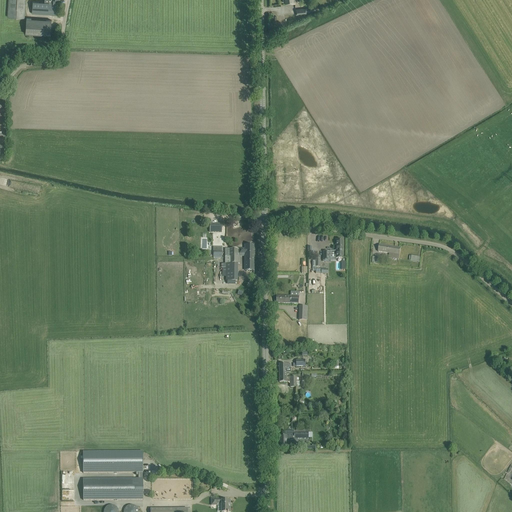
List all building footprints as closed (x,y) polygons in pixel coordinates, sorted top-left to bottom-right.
[(8,0),(8,17),(24,18),(25,0),(8,0)] [(51,0),(51,3),(33,1),(32,13),(56,15),(57,3),(55,3),(54,0),(51,0)] [(26,18),(25,34),(50,35),(51,20),(26,18)] [(253,254),(253,245),(245,245),(245,249),(239,249),(225,249),(225,256),(238,257),(238,254),(245,254),(253,254)] [(398,259),(400,248),(379,245),(378,252),(390,254),(389,258),(398,259)] [(329,262),(329,254),(336,254),(336,252),(323,252),(323,260),(324,260),(324,262),(329,262)] [(254,271),(253,254),(245,254),(245,271),(254,271)] [(219,275),(219,278),(221,278),(221,277),(225,277),(225,281),(237,281),(237,272),(238,264),(238,257),(225,256),(225,269),(221,269),(221,275),(219,275)] [(316,269),(316,266),(316,260),(313,260),(313,271),(316,271),(315,273),(327,274),(327,270),(316,269)] [(299,306),(299,321),(307,321),(307,307),(299,306)] [(279,364),(279,373),(286,373),(290,373),(290,364),(279,364)] [(286,373),(279,373),(279,382),(290,382),(290,387),(296,387),(296,381),(296,377),(286,377),(286,373)] [(286,436),(280,436),(280,447),(286,447),(286,445),(290,445),(290,441),(295,439),(294,438),(293,433),(294,433),(294,431),(286,431),(286,436)] [(143,452),(83,452),(83,473),(127,473),(138,473),(138,479),(134,479),(83,479),(83,500),(143,500),(143,479),(142,479),(142,473),(143,473),(143,452)] [(220,499),(211,499),(211,505),(217,505),(217,504),(221,504),(221,508),(221,511),(230,511),(230,508),(230,501),(230,500),(220,500),(220,499)]
